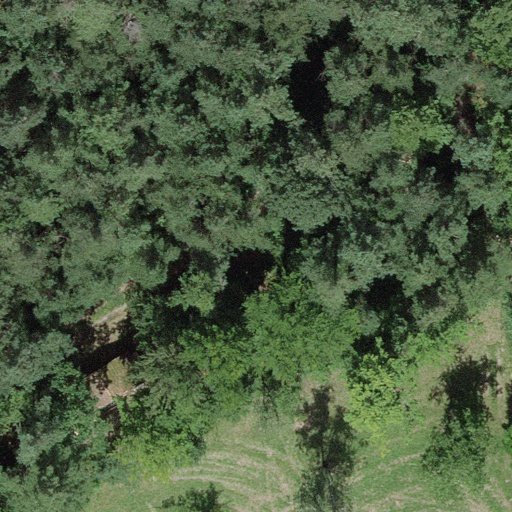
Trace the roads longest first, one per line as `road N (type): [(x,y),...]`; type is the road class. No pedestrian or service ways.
road 1 (track): [(0,386),(279,223),(444,94)]
road 2 (track): [(511,272),(444,94)]
